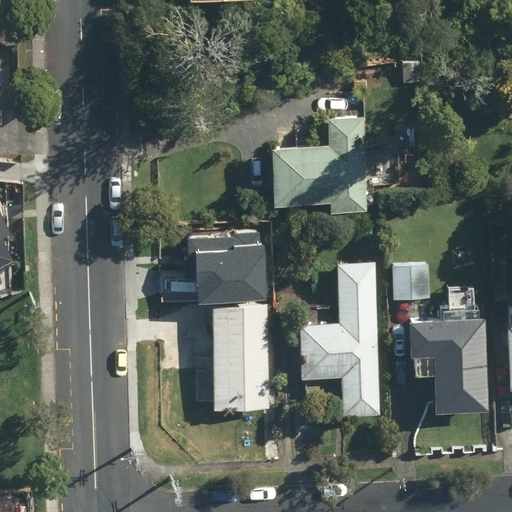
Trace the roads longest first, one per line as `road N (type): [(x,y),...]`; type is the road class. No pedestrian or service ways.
road 1 (unclassified): [(81,0),(98,511)]
road 2 (residential): [(178,511),(511,497)]
